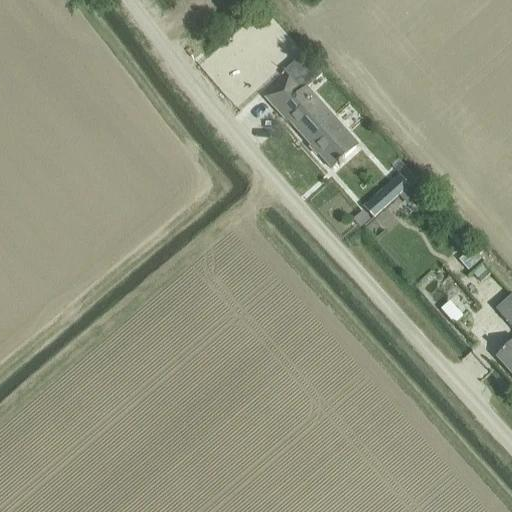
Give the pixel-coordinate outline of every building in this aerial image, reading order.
[(298,63),(296,66),(308,79),(311,76),(312,79),(319,73),(304,55),(296,61),(298,63)] [(303,94),(288,78),(266,97),(267,98),(271,94),(292,118),(288,122),(332,170),(338,164),(339,166),(343,162),(341,161),(359,145),(308,89),(303,94)] [(468,270),(481,260),(472,249),(459,260),(468,270)] [(464,318),(477,310),(464,292),(452,301),(464,318)] [(511,295),(496,310),(511,328),(511,345),(506,351),(505,350),(502,353),(502,354),(499,357),(511,371),(511,295)]
